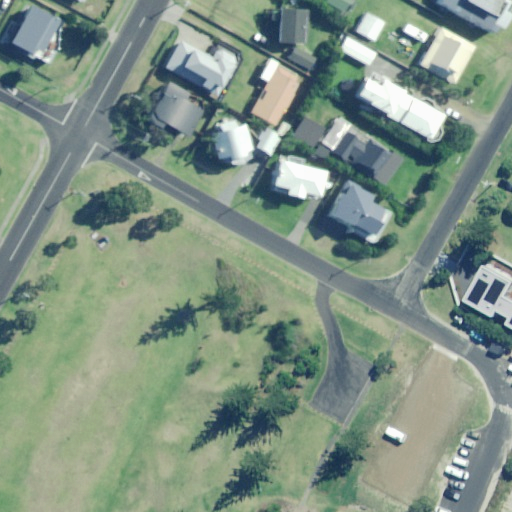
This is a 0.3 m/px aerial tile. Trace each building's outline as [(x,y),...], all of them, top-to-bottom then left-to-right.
[(348,0),(323,0),(323,2),(341,12),(348,0)] [(434,0),(433,3),(489,34),(493,26),(497,29),(505,14),(498,10),(503,1),(500,0),(434,0)] [(26,5),(5,42),(26,53),(29,49),(36,52),(54,20),(26,5)] [(301,9),(275,8),(273,41),(299,43),(301,9)] [(382,22),(363,12),(353,31),(372,41),(382,22)] [(471,46),(437,28),(416,65),(451,83),(471,46)] [(374,53),(344,37),(338,50),(352,57),(347,66),(363,74),(374,53)] [(209,57),(177,40),(161,67),(214,96),(232,63),(231,55),(219,49),(212,51),(209,57)] [(314,58),(292,46),(286,58),(308,69),(314,58)] [(294,76),(274,65),(247,112),(272,126),(292,93),(290,92),(295,83),(293,81),(294,76)] [(440,115),(377,79),(363,104),(426,139),(440,115)] [(183,93),(163,83),(143,115),(146,123),(171,138),(174,132),(183,136),(190,125),(189,123),(197,110),(180,101),(183,93)] [(311,148),(322,128),(303,117),(292,137),(311,148)] [(247,149),(240,123),(231,126),(228,119),(213,124),(215,130),(206,133),(212,158),(221,156),(222,158),(239,154),(238,151),(247,149)] [(277,137),(261,128),(251,146),(267,155),(277,137)] [(362,144),(342,130),(327,150),(341,161),(346,154),(351,158),(347,163),(370,179),(371,178),(381,185),(400,159),(366,137),(362,144)] [(286,171),(276,191),(295,201),(315,164),(308,160),(304,168),(295,163),(301,152),(283,142),(271,163),(286,171)] [(343,185),(327,215),(368,236),(375,223),(372,221),(378,209),(364,202),(367,197),(343,185)] [(511,325),(511,275),(501,276),(501,296),(511,295),(511,301),(500,304),(501,319),(511,325)]
